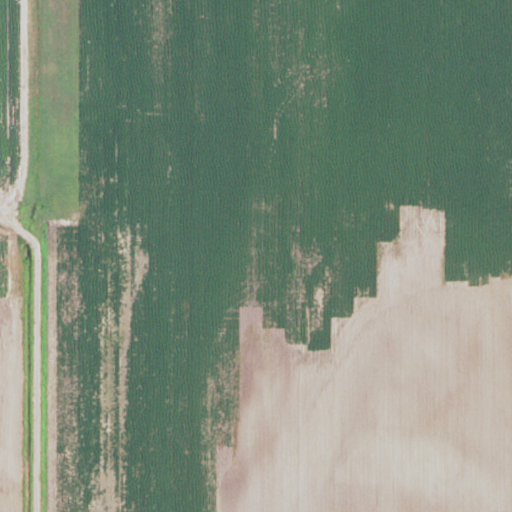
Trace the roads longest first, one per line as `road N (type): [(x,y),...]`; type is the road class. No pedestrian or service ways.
road 1 (residential): [(511,246),(108,228),(0,215)]
road 2 (residential): [(33,511),(37,0)]
